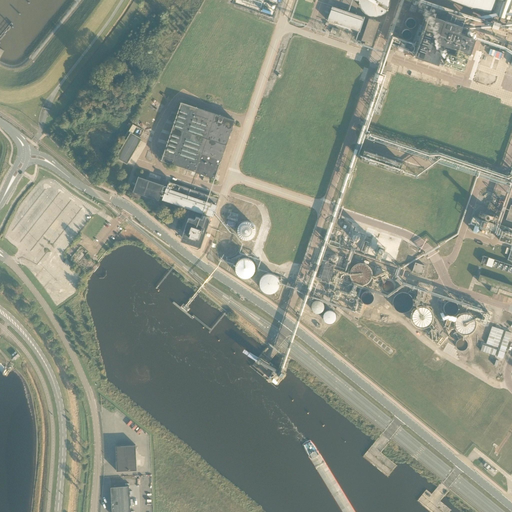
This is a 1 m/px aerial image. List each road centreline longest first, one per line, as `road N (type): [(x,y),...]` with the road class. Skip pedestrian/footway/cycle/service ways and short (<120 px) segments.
road 1 (tertiary): [(511,509),(127,207),(46,160),(23,156)]
road 2 (unclassified): [(0,254),(49,312),(88,389),(97,445),(93,511)]
